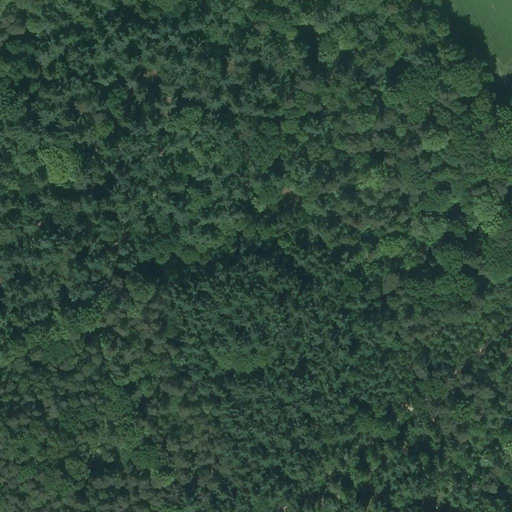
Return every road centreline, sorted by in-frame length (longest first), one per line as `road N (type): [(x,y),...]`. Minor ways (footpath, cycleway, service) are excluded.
road 1 (track): [(191,0),(260,16),(288,36),(297,107),(322,193),(482,511)]
road 2 (track): [(177,511),(81,310)]
road 3 (track): [(85,139),(18,0)]
